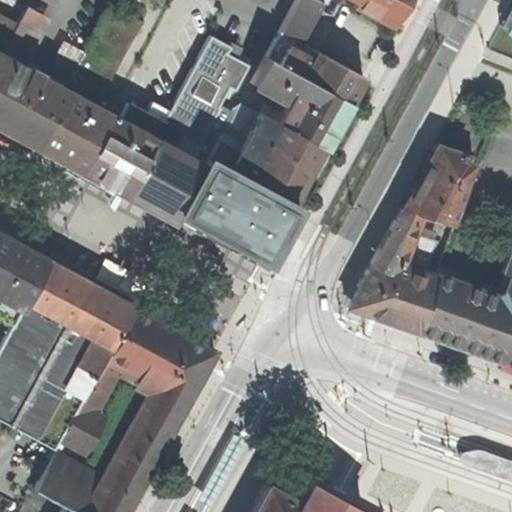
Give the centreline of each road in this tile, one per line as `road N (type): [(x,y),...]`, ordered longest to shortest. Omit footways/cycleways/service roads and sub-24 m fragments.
road 1 (residential): [(433,0),(306,232),(258,366)]
road 2 (tertiary): [(335,329),(327,297),(340,248),(477,0)]
road 3 (tertiary): [(511,412),(383,363),(335,329)]
road 4 (residential): [(171,511),(243,377),(258,366)]
